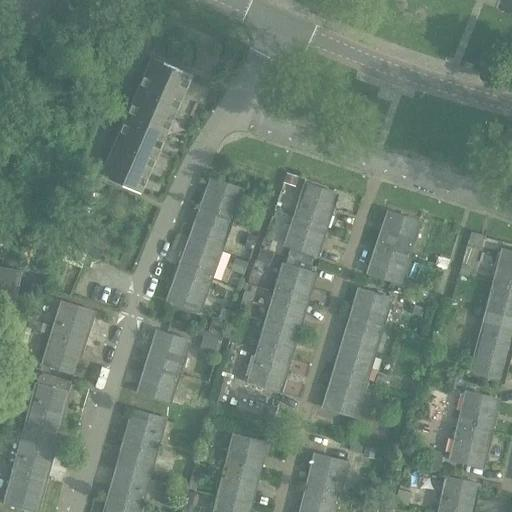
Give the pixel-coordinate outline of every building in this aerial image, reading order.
[(132,49),(126,75),(143,78),(149,53),(132,49)] [(140,192),(191,75),(152,57),(134,99),(128,111),(101,175),(140,192)] [(211,178),(199,211),(232,223),(243,190),(211,178)] [(305,184),(293,218),(326,229),(338,195),(305,184)] [(199,211),(189,239),(222,250),(232,223),(199,211)] [(387,212),(376,245),(409,256),(420,222),(387,212)] [(317,257),(326,229),(293,218),(284,246),(290,248),(314,256),(317,257)] [(99,260),(108,240),(77,226),(68,246),(99,260)] [(252,250),(257,238),(249,235),(245,247),(252,250)] [(189,239),(179,267),(212,278),(222,250),(189,239)] [(400,285),(409,256),(376,245),(367,274),(400,285)] [(467,246),(462,264),(470,266),(474,248),(467,246)] [(311,264),(314,256),(290,248),(287,257),(288,257),(285,265),(310,272),(313,264),(311,264)] [(511,252),(502,249),(493,283),(511,288),(511,252)] [(243,275),(247,263),(240,260),(236,272),(243,275)] [(310,272),(285,265),(282,264),(274,294),(307,304),(316,274),(310,272)] [(20,271),(0,266),(0,298),(14,302),(20,271)] [(54,266),(47,289),(89,302),(96,279),(87,276),(83,290),(59,282),(64,269),(54,266)] [(200,312),(212,278),(179,267),(167,301),(200,312)] [(511,288),(493,283),(486,312),(511,318),(511,288)] [(358,289),(350,317),(383,327),(391,299),(358,289)] [(307,304),(274,294),(265,323),(298,333),(307,304)] [(95,312),(61,302),(50,337),(84,347),(95,312)] [(511,348),(511,318),(486,312),(478,340),(511,349),(511,348)] [(350,317),(341,345),(375,355),(383,327),(350,317)] [(212,319),(208,332),(198,329),(196,335),(203,337),(200,349),(215,354),(215,352),(218,353),(221,343),(221,342),(223,337),(221,336),(225,323),(212,319)] [(38,321),(35,329),(46,332),(48,324),(38,321)] [(298,333),(265,323),(257,350),(290,360),(298,333)] [(156,331),(146,365),(179,375),(190,341),(156,331)] [(84,347),(50,337),(42,365),(75,375),(84,347)] [(511,349),(478,340),(469,375),(503,384),(511,349)] [(341,345),(333,373),(366,383),(375,355),(341,345)] [(15,349),(12,359),(21,362),(24,352),(16,349),(15,349)] [(290,360),(257,350),(247,383),(280,393),(290,360)] [(10,362),(7,373),(22,377),(29,379),(31,373),(23,371),(25,366),(10,362)] [(170,404),(179,375),(146,365),(137,393),(170,404)] [(356,418),(366,383),(333,373),(322,408),(356,418)] [(36,384),(28,413),(62,422),(70,393),(68,392),(71,383),(44,374),(39,376),(37,384),(36,384)] [(224,403),(230,379),(218,376),(212,399),(224,403)] [(455,389),(458,378),(450,376),(447,387),(455,389)] [(465,392),(457,426),(491,434),(499,399),(465,392)] [(262,407),(239,400),(237,404),(230,402),(229,405),(260,415),(261,414),(273,418),(276,407),(264,403),(262,407)] [(415,405),(413,414),(423,417),(426,408),(415,405)] [(132,410),(124,439),(158,448),(166,419),(132,410)] [(62,422),(28,413),(21,441),(54,450),(62,422)] [(491,434),(457,426),(449,461),(483,469),(491,434)] [(368,430),(356,427),(354,435),(365,438),(368,430)] [(233,434),(225,468),(258,477),(267,443),(233,434)] [(158,448),(124,439),(116,468),(150,477),(158,448)] [(54,450),(21,441),(13,470),(46,479),(54,450)] [(361,454),(363,447),(352,443),(349,451),(361,454)] [(418,444),(408,449),(413,460),(424,455),(418,444)] [(433,453),(429,472),(438,474),(442,455),(433,453)] [(314,454),(306,488),(339,497),(348,462),(314,454)] [(195,461),(191,476),(187,489),(195,491),(201,471),(213,474),(215,467),(195,461)] [(150,477),(116,468),(108,496),(142,505),(150,477)] [(258,477),(225,468),(217,497),(251,506),(258,477)] [(37,511),(46,479),(13,470),(4,504),(32,511),(37,511)] [(445,477),(438,511),(444,511),(473,511),(479,484),(445,477)] [(335,511),(339,497),(306,488),(299,511),(335,511)] [(411,493),(406,492),(398,490),(395,502),(408,505),(411,493)] [(139,511),(142,505),(108,496),(103,511),(139,511)] [(249,511),(251,506),(217,497),(213,511),(249,511)]
